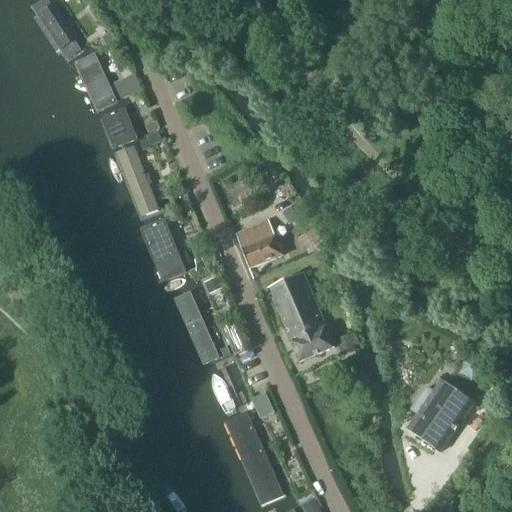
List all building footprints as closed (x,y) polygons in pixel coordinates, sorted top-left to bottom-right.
[(52,0),(65,17),(70,18),(75,14),(76,9),(69,0),(52,0)] [(114,35),(103,41),(108,50),(118,44),(114,35)] [(87,53),(107,90),(112,92),(117,89),(119,84),(99,46),(94,45),(89,48),(87,53)] [(142,92),(137,81),(125,86),(131,97),(142,92)] [(113,104),(130,143),(135,145),(140,142),(142,137),(126,98),(121,96),(115,99),(113,104)] [(147,138),(151,148),(162,143),(158,133),(147,138)] [(136,157),(150,196),(155,198),(161,196),(163,191),(149,152),(144,149),(138,152),(136,157)] [(292,197),(277,206),(286,221),(287,221),(288,223),(303,214),(299,209),(292,197)] [(157,214),(173,253),(178,255),(183,253),(186,248),(170,209),(165,207),(159,209),(157,214)] [(241,251),(249,271),(282,258),(268,222),(235,236),(241,250),(241,251)] [(323,246),(314,232),(299,241),(308,255),(323,246)] [(200,257),(205,268),(214,264),(209,253),(200,257)] [(204,277),(208,286),(219,281),(215,272),(204,277)] [(268,291),(283,328),(319,313),(304,276),(268,291)] [(189,293),(205,332),(210,334),(216,332),(218,326),(202,288),(197,285),(191,288),(189,293)] [(319,313),(283,328),(299,364),(335,349),(319,313)] [(489,362),(474,352),(459,360),(457,377),(472,387),(488,379),(489,362)] [(407,431),(440,454),(475,405),(442,381),(442,382),(438,379),(434,384),(438,386),(407,431)] [(266,395),(260,398),(255,400),(264,421),(269,418),(275,416),(266,395)] [(267,476),(272,478),(278,476),(280,470),(262,432),(257,430),(251,433),(249,438),(267,476)] [(302,506),(305,511),(308,511),(317,507),(313,500),(302,506)]
